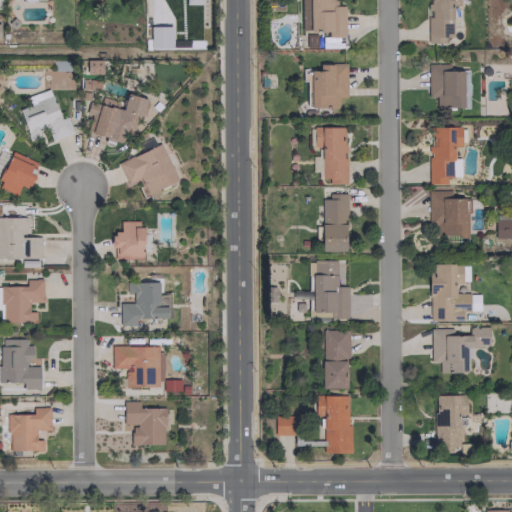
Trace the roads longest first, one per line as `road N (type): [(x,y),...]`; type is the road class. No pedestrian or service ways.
road 1 (tertiary): [(233,0),(238,511)]
road 2 (residential): [(385,0),(389,481)]
road 3 (residential): [(78,185),(80,480)]
road 4 (secondary): [(238,480),(511,481)]
road 5 (secondary): [(0,480),(238,480)]
